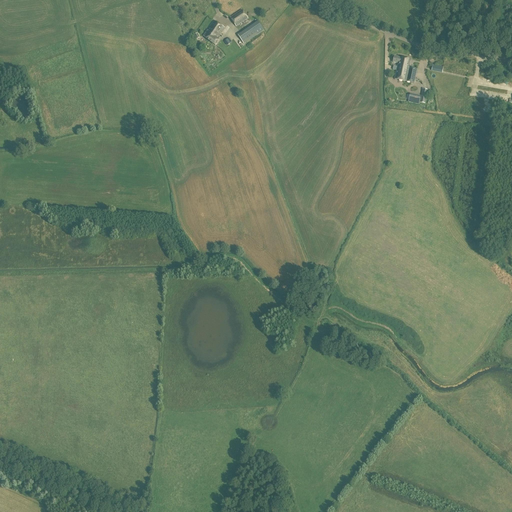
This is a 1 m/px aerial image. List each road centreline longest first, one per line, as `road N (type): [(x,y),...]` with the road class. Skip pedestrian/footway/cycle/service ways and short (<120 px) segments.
road 1 (unclassified): [(511,58),(442,50),(307,0)]
road 2 (track): [(116,511),(0,462)]
